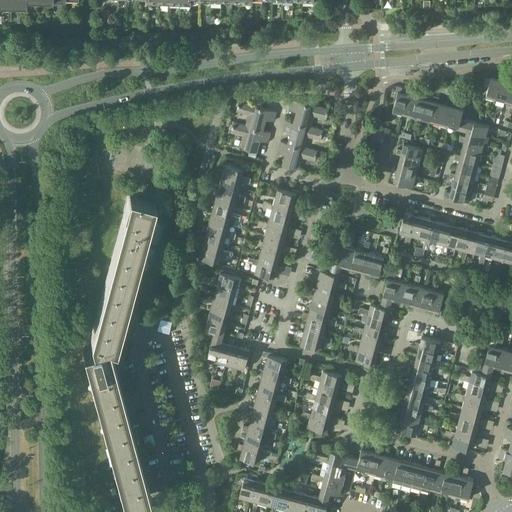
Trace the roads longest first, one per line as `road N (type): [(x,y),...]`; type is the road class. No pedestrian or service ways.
road 1 (tertiary): [(46,511),(32,136)]
road 2 (tertiary): [(10,137),(18,511)]
road 3 (tertiary): [(347,50),(109,74),(38,93)]
road 4 (residential): [(200,468),(168,341),(140,331),(135,353),(165,477)]
road 5 (tertiary): [(46,118),(212,81),(350,67)]
road 6 (residential): [(366,370),(277,345),(321,182)]
road 7 (residential): [(485,463),(353,425),(366,370)]
road 8 (tertiary): [(511,38),(347,50)]
road 9 (tertiary): [(350,67),(511,50)]
road 10 (residential): [(366,370),(393,378),(409,317),(461,331)]
